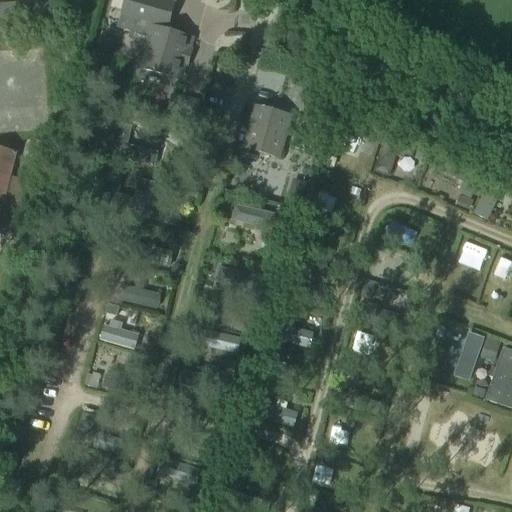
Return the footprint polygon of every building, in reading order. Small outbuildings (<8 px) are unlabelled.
[(0,0),(0,30),(21,29),(20,25),(27,25),(27,26),(50,26),(48,0),(0,0)] [(126,0),(121,17),(119,23),(152,32),(153,29),(158,30),(166,0),(126,0)] [(244,3),(223,2),(222,31),(243,32),(244,3)] [(152,32),(142,71),(177,80),(188,38),(169,33),(158,30),(153,29),(152,32)] [(279,103),(281,79),(261,77),(258,101),(279,103)] [(313,86),(303,121),(320,126),(330,91),(313,86)] [(171,96),(167,113),(194,119),(198,102),(171,96)] [(255,107),(243,149),(280,160),(292,118),(255,107)] [(117,125),(108,158),(154,169),(158,154),(127,146),(132,128),(117,125)] [(388,133),(374,173),(389,178),(397,154),(412,159),(417,143),(388,133)] [(344,157),(357,151),(349,136),(336,142),(344,157)] [(415,155),(414,159),(423,162),(428,147),(427,146),(421,144),(417,155),(415,155)] [(0,221),(19,227),(29,182),(12,177),(18,154),(0,149),(0,221)] [(261,190),(270,164),(247,156),(238,182),(261,190)] [(328,159),(326,167),(331,169),(334,160),(328,159)] [(104,173),(100,191),(117,195),(122,177),(104,173)] [(114,195),(110,212),(177,228),(181,211),(150,204),(155,184),(137,180),(133,200),(114,195)] [(292,180),(286,203),(302,208),(308,184),(292,180)] [(463,184),(459,193),(472,199),(476,190),(463,184)] [(351,188),(349,195),(358,198),(360,191),(351,188)] [(488,219),(496,195),(479,189),(471,213),(488,219)] [(459,196),(455,206),(468,211),(472,201),(459,196)] [(228,203),(222,219),(239,225),(244,209),(228,203)] [(307,218),(304,229),(319,233),(322,222),(307,218)] [(452,238),(441,272),(454,276),(465,243),(452,238)] [(262,239),(260,249),(269,251),(272,242),(262,239)] [(486,251),(480,271),(500,277),(506,257),(486,251)] [(382,282),(385,256),(364,253),(360,280),(382,282)] [(291,261),(288,272),(299,275),(302,264),(291,261)] [(132,304),(147,306),(150,288),(123,284),(121,296),(133,297),(132,304)] [(364,287),(360,299),(371,302),(374,290),(364,287)] [(238,288),(237,295),(239,298),(247,301),(250,291),(238,288)] [(107,305),(105,313),(116,316),(119,308),(107,305)] [(234,315),(231,329),(244,332),(248,319),(234,315)] [(110,320),(108,327),(121,331),(123,324),(110,320)] [(438,326),(426,367),(441,372),(448,345),(464,350),(468,335),(438,326)] [(487,339),(480,359),(492,363),(499,343),(487,339)] [(511,352),(503,349),(485,401),(511,410),(511,352)] [(218,350),(216,355),(226,358),(228,352),(218,350)] [(311,359),(308,368),(314,370),(317,361),(311,359)] [(227,360),(223,373),(233,376),(237,363),(227,360)] [(480,385),(481,372),(467,371),(466,384),(480,385)] [(86,375),(83,386),(95,390),(99,376),(92,374),(91,377),(86,375)] [(196,391),(195,397),(204,399),(206,393),(196,391)] [(85,409),(73,443),(116,458),(122,440),(94,430),(97,421),(94,419),(97,413),(85,409)] [(123,457),(120,464),(127,467),(130,460),(123,457)] [(159,475),(176,479),(179,466),(163,462),(159,475)] [(68,464),(64,478),(76,481),(80,468),(68,464)] [(222,495),(219,505),(229,508),(232,498),(222,495)] [(457,511),(459,502),(445,499),(442,511),(457,511)]
